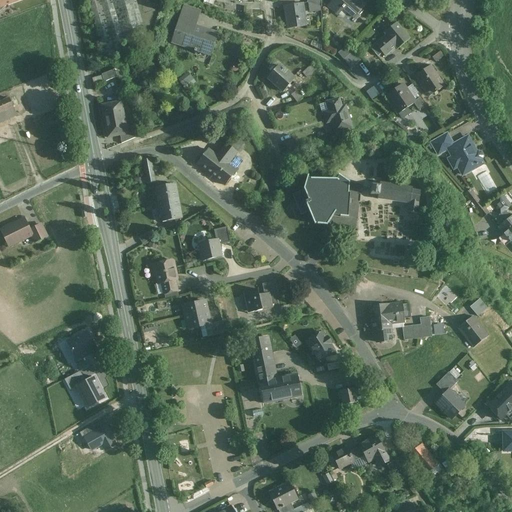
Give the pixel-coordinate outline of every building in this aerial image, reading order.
[(134,0),(86,0),(105,63),(128,56),(125,44),(146,37),(134,0)] [(319,9),(319,0),(307,0),(307,9),(319,9)] [(365,4),(360,0),(330,0),(328,3),(338,12),(344,6),(354,16),(365,4)] [(304,2),(285,4),(288,26),(307,24),(304,2)] [(198,9),(184,5),(180,16),(195,20),(198,9)] [(215,32),(193,25),(195,20),(180,16),(172,42),(209,53),(215,32)] [(397,21),(385,31),(386,32),(375,41),(376,42),(382,50),(385,54),(396,45),(397,46),(409,36),(397,21)] [(382,50),(376,42),(371,46),(378,54),(382,50)] [(99,48),(93,49),(96,59),(102,57),(99,48)] [(361,58),(352,49),(343,57),(352,66),(361,58)] [(148,67),(144,63),(137,70),(146,77),(155,67),(151,63),(148,67)] [(311,63),(302,71),(307,76),(316,68),(311,63)] [(286,71),(279,64),(267,76),(283,90),(295,77),(287,70),(286,71)] [(430,64),(417,74),(423,83),(422,83),(427,91),(432,87),(435,91),(444,84),(439,77),(440,76),(436,71),(435,71),(430,64)] [(114,70),(101,75),(104,82),(117,77),(114,70)] [(188,72),(179,79),(186,88),(195,81),(188,72)] [(403,83),(387,93),(398,110),(404,105),(405,107),(415,101),(403,83)] [(302,96),(296,89),(291,94),(297,101),(302,96)] [(9,98),(0,101),(0,123),(17,116),(9,98)] [(339,98),(327,101),(329,110),(327,110),(330,121),(332,120),(335,131),(351,126),(345,105),(341,106),(339,98)] [(121,102),(101,106),(107,138),(127,134),(121,102)] [(447,132),(432,141),(438,153),(448,147),(454,143),(447,132)] [(477,151),(468,135),(454,143),(448,147),(463,173),(483,162),(481,158),(483,157),(483,154),(481,151),(479,150),(477,151)] [(294,151),(290,140),(281,143),(285,155),(294,151)] [(216,156),(208,149),(197,163),(225,185),(236,171),(228,165),(235,155),(237,152),(226,144),(216,156)] [(243,162),(235,155),(228,165),(236,171),(243,162)] [(150,159),(142,161),(146,184),(155,183),(150,159)] [(336,180),(308,180),(308,177),(307,177),(303,190),(292,195),(301,215),(308,212),(314,224),(327,225),(334,215),(340,216),(340,217),(348,217),(349,216),(346,216),(347,204),(351,204),(351,199),(348,199),(348,193),(349,193),(350,182),(338,175),(337,176),(338,177),(336,180)] [(412,189),(380,183),(379,186),(371,185),(370,195),(378,196),(377,199),(410,205),(408,213),(416,214),(420,192),(412,191),(412,189)] [(175,185),(155,188),(162,222),(181,219),(175,185)] [(471,188),(465,192),(470,199),(476,195),(471,188)] [(511,204),(511,195),(508,190),(500,196),(509,207),(511,204)] [(490,211),(476,195),(470,199),(484,216),(490,211)] [(511,214),(510,216),(506,212),(507,211),(506,209),(509,207),(500,196),(492,203),(500,213),(499,214),(505,220),(499,226),(504,232),(511,225),(511,214)] [(24,220),(1,231),(9,247),(31,236),(32,235),(29,230),(24,220)] [(40,225),(29,230),(32,235),(31,236),(35,242),(46,237),(40,225)] [(226,228),(214,230),(215,234),(217,240),(218,245),(230,242),(226,228)] [(149,233),(139,239),(141,244),(152,238),(149,233)] [(215,234),(205,236),(206,243),(198,245),(202,261),(221,257),(218,245),(217,240),(215,234)] [(436,250),(427,249),(426,263),(423,263),(423,268),(433,269),(433,264),(435,264),(436,250)] [(171,262),(154,265),(155,268),(153,270),(154,275),(157,276),(158,284),(161,283),(174,280),(175,280),(173,270),(174,268),(173,263),(171,262)] [(174,280),(161,283),(164,294),(177,291),(174,280)] [(257,290),(251,291),(249,290),(248,292),(243,293),(247,314),(272,309),(270,299),(276,298),(275,293),(269,294),(268,293),(258,296),(257,290)] [(479,300),(470,307),(477,317),(487,309),(479,300)] [(204,302),(183,306),(188,330),(205,326),(210,325),(210,324),(204,302)] [(401,304),(369,307),(372,332),(391,330),(391,325),(404,324),(403,315),(410,314),(409,304),(401,305),(401,304)] [(472,317),(458,329),(465,338),(473,348),(487,336),(472,317)] [(429,318),(419,319),(420,326),(421,332),(430,330),(429,318)] [(222,322),(210,324),(210,325),(205,326),(207,337),(225,333),(222,322)] [(420,326),(403,328),(402,328),(403,340),(431,337),(430,330),(421,332),(420,326)] [(391,330),(372,332),(373,337),(376,337),(376,343),(393,341),(391,330)] [(321,332),(314,337),(312,336),(309,338),(308,341),(307,342),(307,343),(307,346),(309,349),(312,350),(318,360),(333,351),(329,344),(330,344),(327,338),(325,339),(321,332)] [(265,338),(252,340),(260,382),(274,379),(265,338)] [(473,348),(465,338),(460,342),(468,352),(473,348)] [(339,362),(327,365),(328,371),(341,368),(339,362)] [(448,373),(435,385),(445,395),(448,391),(457,382),(448,373)] [(260,382),(264,403),(300,396),(296,375),(274,379),(260,382)] [(511,383),(494,400),(495,402),(493,404),(489,409),(489,411),(490,412),(491,414),(493,416),(495,418),(497,419),(500,420),(504,415),(509,420),(511,417),(511,383)] [(354,388),(339,391),(342,405),(356,402),(354,388)] [(448,391),(445,395),(435,404),(451,419),(464,407),(448,391)] [(493,404),(487,398),(483,403),(489,409),(493,404)] [(511,432),(503,433),(504,451),(511,451),(511,432)] [(376,437),(358,446),(359,446),(364,456),(359,459),(362,465),(367,463),(374,459),(378,467),(389,461),(376,437)] [(428,454),(420,445),(408,455),(415,465),(428,454)] [(359,446),(354,449),(359,459),(364,456),(359,446)] [(345,448),(331,455),(335,464),(337,463),(339,468),(338,469),(338,470),(353,462),(348,452),(345,448)] [(354,449),(348,452),(353,462),(359,459),(354,449)] [(511,469),(505,462),(505,453),(501,453),(501,463),(510,473),(511,471),(511,469)] [(428,454),(415,465),(425,476),(437,466),(428,454)] [(395,461),(387,465),(392,476),(400,472),(395,461)] [(324,474),(326,483),(334,481),(332,472),(324,474)] [(289,482),(268,493),(277,511),(278,511),(290,504),(298,500),(289,482)] [(407,499),(398,504),(401,510),(410,505),(407,499)]
